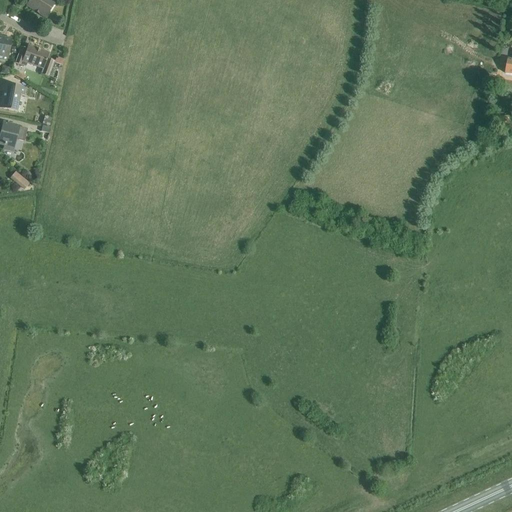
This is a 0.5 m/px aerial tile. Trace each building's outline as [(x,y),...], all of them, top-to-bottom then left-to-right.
[(29,0),(28,0),(27,2),(28,2),(26,5),(34,11),(35,10),(39,13),(38,14),(45,18),(56,0),(55,0),(29,0)] [(0,59),(7,60),(11,39),(0,37),(0,36),(0,34),(0,59)] [(54,62),(46,59),(48,53),(27,46),(26,49),(20,47),(14,63),(21,66),(21,65),(25,67),(26,63),(42,69),(40,74),(48,77),(54,62)] [(23,81),(25,77),(13,70),(11,74),(23,81)] [(483,78),(482,86),(491,88),(493,80),(483,78)] [(25,97),(26,89),(1,84),(0,88),(0,91),(2,92),(0,100),(0,108),(16,112),(19,96),(25,97)] [(44,116),(42,124),(49,125),(51,117),(44,116)] [(26,130),(18,127),(2,123),(0,132),(0,144),(4,146),(3,149),(12,151),(15,139),(23,142),(26,130)] [(15,172),(10,178),(23,189),(28,183),(15,172)]
